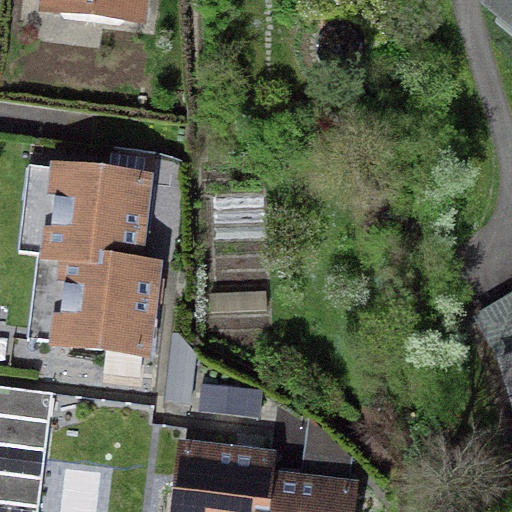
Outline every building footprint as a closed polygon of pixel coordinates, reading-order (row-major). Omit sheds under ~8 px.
[(134,0),(49,0),(48,11),(132,21),(134,0)] [(511,0),(495,0),(487,9),(497,17),(492,26),(511,42),(511,41),(511,0)] [(130,270),(131,269),(141,185),(55,174),(45,260),(65,262),(130,270)] [(130,270),(65,262),(65,264),(54,348),(140,359),(150,273),(130,270)] [(511,309),(509,304),(476,325),(502,369),(500,370),(511,409),(511,309)] [(0,391),(0,511),(37,511),(51,398),(0,391)] [(172,511),(260,511),(265,485),(267,465),(180,455),(172,511)] [(277,486),(265,485),(260,511),(346,511),(349,495),(277,486)]
